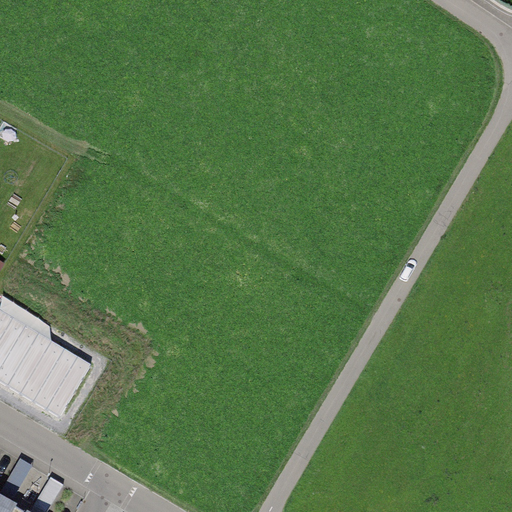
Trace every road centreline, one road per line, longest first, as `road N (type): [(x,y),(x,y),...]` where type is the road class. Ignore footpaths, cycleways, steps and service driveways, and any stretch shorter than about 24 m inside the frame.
road 1 (residential): [(511,110),(271,511)]
road 2 (residential): [(161,511),(0,415)]
